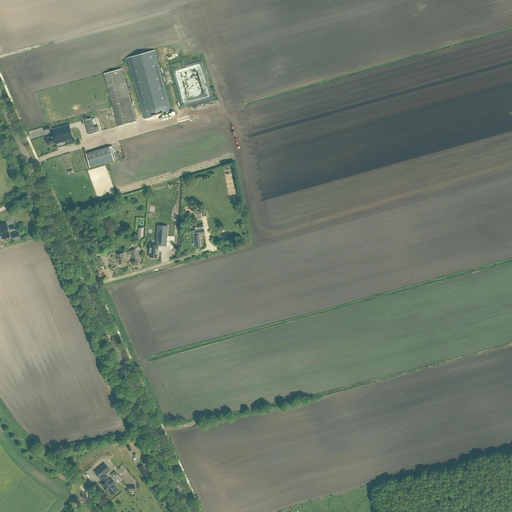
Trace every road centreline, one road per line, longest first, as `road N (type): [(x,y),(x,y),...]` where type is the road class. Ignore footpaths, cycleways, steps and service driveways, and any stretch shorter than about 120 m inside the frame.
road 1 (tertiary): [(191,511),(0,97)]
road 2 (track): [(87,492),(0,407)]
